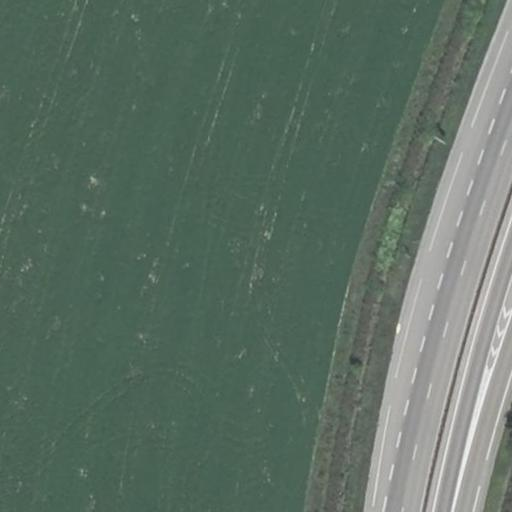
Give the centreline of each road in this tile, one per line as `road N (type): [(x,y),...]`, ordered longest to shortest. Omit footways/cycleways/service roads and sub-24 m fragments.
road 1 (trunk): [(511,113),(470,236),(406,511)]
road 2 (trunk): [(476,409),(511,242)]
